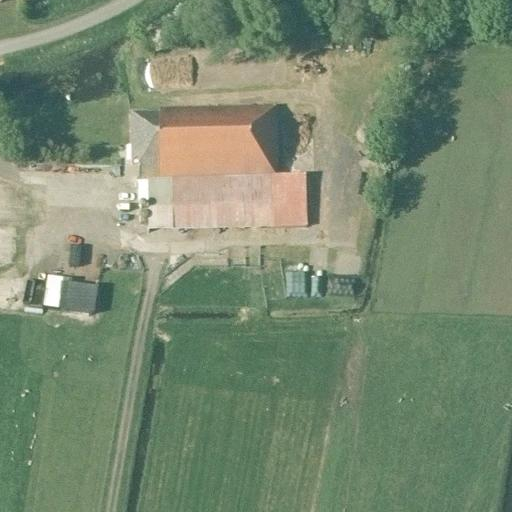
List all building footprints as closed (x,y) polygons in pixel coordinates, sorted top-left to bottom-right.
[(311,52),(359,53),(360,36),(338,35),(338,34),(312,33),(311,52)] [(160,111),(160,116),(129,116),(130,165),(137,165),(137,183),(145,183),(147,234),(271,230),(270,180),(276,180),(274,109),(160,111)] [(335,178),(329,179),(333,206),(321,207),(314,248),(315,257),(311,280),(313,295),(339,291),(347,245),(347,246),(354,208),(354,211),(357,193),(356,182),(335,178)] [(19,209),(20,185),(0,184),(0,207),(7,207),(7,208),(19,209)] [(0,228),(0,256),(23,257),(24,229),(0,228)] [(83,273),(81,245),(65,246),(67,274),(83,273)] [(264,298),(298,297),(297,268),(263,269),(264,298)] [(66,313),(89,316),(92,290),(69,287),(66,313)]
